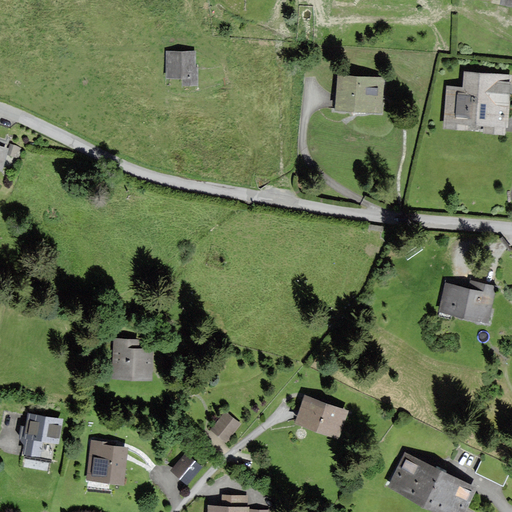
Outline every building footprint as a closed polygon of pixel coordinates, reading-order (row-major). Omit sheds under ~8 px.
[(194,67),(194,52),(167,52),(166,76),(182,76),(182,83),(197,83),(197,67),(194,67)] [(505,134),(510,75),(466,71),(464,88),(448,87),(444,129),(505,134)] [(382,110),(383,78),(338,75),(336,108),(382,110)] [(19,154),(20,145),(9,143),(8,152),(19,154)] [(447,284),(441,313),(489,322),(496,286),(471,281),(470,288),(447,284)] [(117,343),(114,378),(154,382),(158,347),(117,343)] [(306,393),(297,421),(342,436),(351,407),(306,393)] [(32,412),(27,437),(60,443),(64,417),(32,412)] [(228,412),(212,430),(226,441),(241,423),(228,412)] [(98,441),(94,470),(127,474),(131,446),(98,441)] [(409,451),(392,484),(447,511),(466,511),(480,486),(409,451)] [(187,453),(174,467),(191,482),(204,467),(187,453)]
